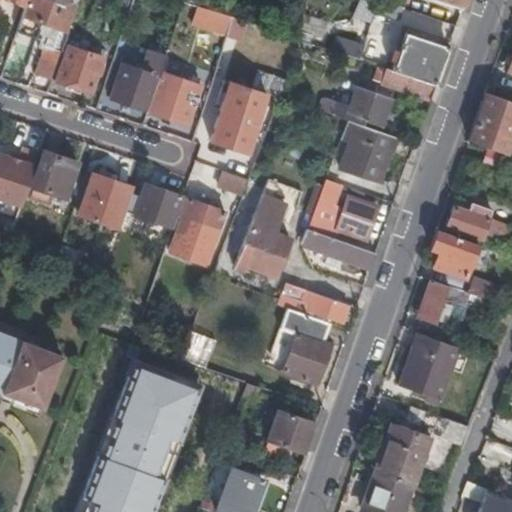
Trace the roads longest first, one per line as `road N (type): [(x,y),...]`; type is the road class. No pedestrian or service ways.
road 1 (residential): [(308,511),(486,0)]
road 2 (residential): [(0,95),(182,156)]
